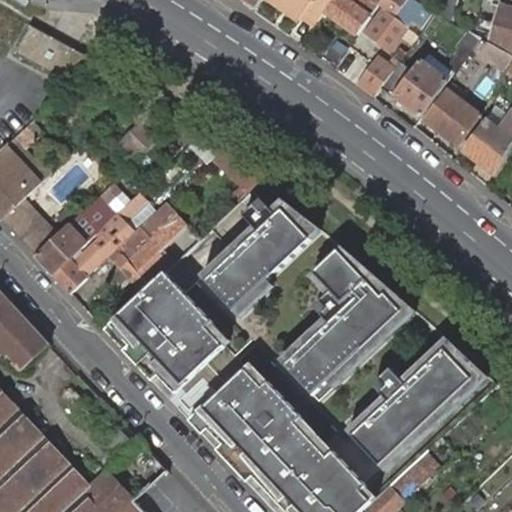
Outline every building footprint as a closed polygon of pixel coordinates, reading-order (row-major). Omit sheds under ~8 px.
[(244,0),(258,9),(263,0),(244,0)] [(301,19),(276,0),(268,0),(298,23),(301,19)] [(276,0),(301,19),(304,15),(307,11),(320,21),(326,12),(334,0),(276,0)] [(381,0),(334,0),(326,12),(358,35),(380,6),(383,1),(381,0)] [(405,0),(384,0),(383,1),(380,6),(384,9),(365,34),(391,53),(414,23),(423,29),(434,13),(405,0)] [(417,0),(439,10),(439,9),(441,0),(417,0)] [(455,0),(441,0),(439,9),(453,13),(455,0)] [(502,7),(511,8),(511,0),(493,0),(492,4),(502,7)] [(511,8),(502,7),(501,10),(497,23),(493,22),(481,19),(478,31),(493,39),(511,50),(511,8)] [(317,25),(320,21),(307,11),(304,15),(317,25)] [(77,82),(101,59),(36,22),(21,51),(77,82)] [(456,73),(481,39),(469,32),(457,48),(462,52),(450,69),(456,73)] [(336,46),(329,55),(338,61),(345,52),(336,46)] [(401,63),(406,56),(400,52),(391,64),(379,56),(358,86),(375,98),(382,89),(401,63)] [(413,73),(401,63),(382,89),(394,98),(405,105),(422,119),(449,82),(421,62),(413,73)] [(424,120),(460,147),(483,117),(469,106),(453,93),(448,90),(424,120)] [(190,145),(206,130),(184,115),(171,129),(190,145)] [(463,150),(497,177),(511,150),(511,120),(502,133),(486,121),(463,150)] [(140,159),(158,141),(141,123),(123,141),(140,159)] [(208,165),(212,162),(228,146),(206,130),(190,145),(208,165)] [(33,143),(23,132),(16,140),(26,150),(33,143)] [(26,150),(16,140),(0,155),(0,217),(4,221),(24,202),(51,177),(26,150)] [(250,194),(271,175),(228,146),(212,162),(250,194)] [(59,238),(37,257),(54,276),(71,261),(99,234),(90,224),(121,195),(123,193),(114,184),(59,238)] [(90,224),(99,234),(130,205),(121,195),(90,224)] [(144,208),(136,199),(130,205),(99,234),(103,239),(75,265),(71,261),(54,276),(72,295),(89,279),(87,277),(117,248),(118,250),(130,239),(121,229),(137,214),(144,208)] [(24,202),(4,221),(37,257),(59,238),(24,202)] [(304,229),(277,202),(211,265),(238,293),(304,229)] [(167,273),(176,264),(163,251),(188,227),(167,204),(146,224),(130,239),(118,250),(140,273),(132,280),(145,293),(167,273)] [(130,239),(146,224),(137,214),(121,229),(130,239)] [(118,250),(111,257),(132,280),(140,273),(118,250)] [(400,315),(339,250),(317,271),(351,306),(293,361),(320,390),(400,315)] [(145,293),(105,330),(171,401),(228,348),(210,328),(215,324),(167,273),(145,293)] [(0,348),(3,353),(21,371),(50,344),(0,290),(0,348)] [(0,511),(143,511),(134,501),(107,473),(99,481),(91,489),(85,483),(0,391),(0,355),(3,353),(0,348),(0,511)] [(479,377),(452,348),(365,431),(392,460),(479,377)] [(365,511),(380,499),(252,364),(190,422),(275,511),(365,511)] [(122,431),(106,446),(120,461),(137,446),(122,431)] [(395,511),(432,477),(418,463),(380,499),(365,511),(395,511)] [(463,476),(452,485),(460,495),(471,485),(463,476)]
